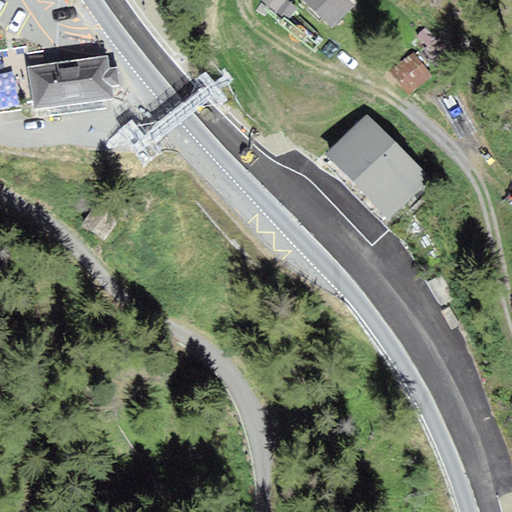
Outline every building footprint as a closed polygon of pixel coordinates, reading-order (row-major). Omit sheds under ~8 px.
[(284,0),(262,0),(262,1),(275,12),(284,0)] [(348,0),(294,0),(293,1),(323,35),(355,7),(348,0)] [(26,69),(31,105),(33,108),(111,96),(106,55),(26,69)] [(418,55),(394,72),(413,97),(436,79),(418,55)] [(370,117),(320,165),(376,224),(426,176),(370,117)]
